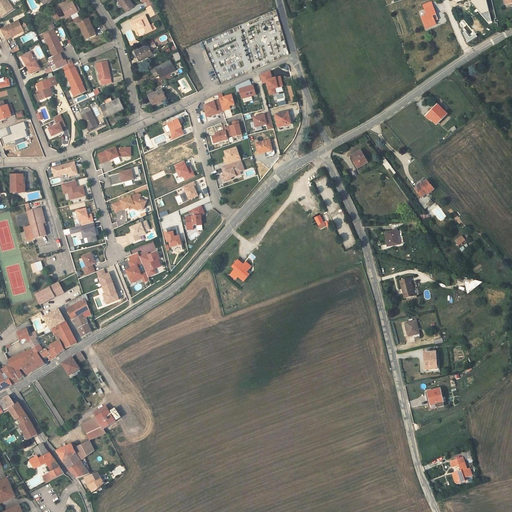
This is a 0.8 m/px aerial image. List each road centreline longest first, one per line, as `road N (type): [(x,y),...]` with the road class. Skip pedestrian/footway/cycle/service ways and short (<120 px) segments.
road 1 (unclassified): [(435,511),(370,262),(326,148)]
road 2 (secondary): [(236,217),(171,289),(14,390)]
road 3 (secondary): [(469,56),(326,148)]
